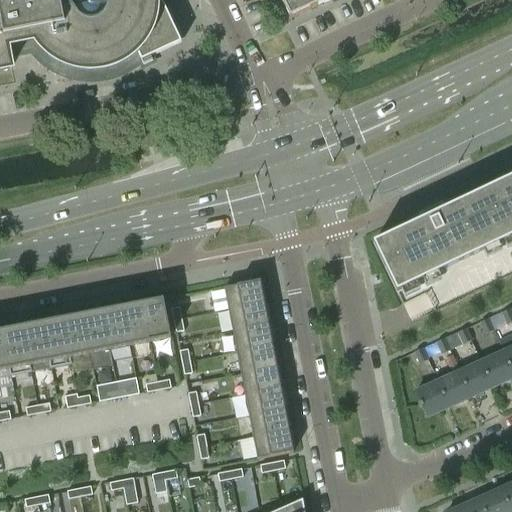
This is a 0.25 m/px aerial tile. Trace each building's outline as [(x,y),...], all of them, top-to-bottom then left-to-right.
[(0,0),(0,70),(11,69),(8,56),(31,51),(37,57),(43,63),(57,72),(73,78),(89,80),(106,78),(122,73),(137,64),(140,60),(143,66),(152,62),(150,58),(181,43),(165,9),(166,6),(164,0),(0,0)] [(332,0),(280,0),(290,20),(332,0)] [(511,178),(498,185),(508,207),(511,215),(511,178)] [(511,215),(508,207),(498,185),(444,210),(441,203),(439,204),(441,206),(420,216),(419,213),(418,214),(421,221),(372,244),(396,294),(397,293),(398,293),(419,283),(511,238),(511,215)] [(223,289),(228,311),(266,304),(262,281),(223,289)] [(149,343),(170,339),(163,301),(142,305),(149,343)] [(228,311),(232,332),(270,325),(266,304),(228,311)] [(142,305),(122,308),(129,347),(149,343),(142,305)] [(109,351),(129,347),(122,308),(102,312),(109,351)] [(171,310),(173,322),(181,320),(179,308),(171,310)] [(511,322),(511,316),(509,310),(501,313),(507,325),(511,322)] [(102,312),(82,316),(92,370),(111,366),(108,351),(109,351),(102,312)] [(72,374),(92,370),(82,316),(61,320),(70,366),(72,374)] [(41,324),(50,370),(70,366),(61,320),(41,324)] [(183,332),(181,320),(173,322),(175,334),(183,332)] [(492,332),(487,320),(479,323),(485,335),(492,332)] [(41,324),(21,328),(30,374),(50,370),(41,324)] [(236,354),(274,346),(270,325),(232,332),(236,354)] [(9,378),(30,374),(21,328),(1,332),(9,371),(8,371),(9,378)] [(470,342),(465,330),(457,333),(462,345),(470,342)] [(9,371),(1,332),(0,332),(0,372),(8,371),(9,371)] [(432,358),(441,355),(450,351),(447,342),(429,349),(432,358)] [(240,375),(278,367),(274,346),(236,354),(240,375)] [(511,348),(502,353),(511,374),(511,348)] [(427,362),(422,349),(414,353),(419,365),(427,362)] [(187,351),(179,352),(181,364),(189,363),(187,351)] [(492,388),(511,379),(511,374),(502,353),(481,363),(492,388)] [(452,357),(444,361),(449,372),(457,369),(452,357)] [(181,364),(184,376),(192,375),(189,363),(181,364)] [(459,373),(470,398),(492,388),(481,363),(459,373)] [(240,375),(244,396),(283,389),(278,367),(240,375)] [(449,408),(470,398),(459,373),(437,383),(449,408)] [(158,392),(170,389),(169,381),(157,384),(158,392)] [(449,408),(437,383),(414,393),(419,404),(418,404),(420,408),(421,407),(426,418),(449,408)] [(145,386),(147,394),(158,392),(157,384),(145,386)] [(129,389),(117,391),(118,399),(130,397),(129,389)] [(287,410),(283,389),(244,396),(248,417),(287,410)] [(107,402),(118,399),(117,391),(105,394),(107,402)] [(195,393),(187,395),(190,407),(198,405),(195,393)] [(64,397),(67,409),(78,407),(77,399),(76,395),(64,397)] [(78,407),(90,405),(89,397),(77,399),(78,407)] [(49,405),(37,407),(38,415),(50,413),(49,405)] [(198,405),(190,407),(192,419),(200,417),(198,405)] [(26,417),(38,415),(37,407),(25,409),(26,417)] [(248,417),(252,438),(291,431),(287,410),(248,417)] [(0,414),(0,422),(10,420),(9,412),(0,414)] [(291,431),(252,438),(257,461),(295,453),(291,431)] [(204,436),(196,437),(198,449),(206,447),(204,436)] [(206,447),(198,449),(200,461),(208,459),(206,447)] [(283,462),(271,464),(273,472),(285,470),(283,462)] [(261,475),(273,472),(271,464),(259,467),(261,475)] [(229,472),(231,480),(243,478),(241,470),(229,472)] [(175,471),(163,474),(165,482),(177,479),(175,471)] [(231,480),(229,472),(218,475),(219,483),(231,480)] [(153,484),(165,482),(163,474),(151,476),(153,484)] [(199,478),(187,481),(189,489),(201,486),(199,478)] [(134,488),(133,480),(121,482),(122,490),(134,488)] [(122,490),(121,482),(109,484),(110,492),(122,490)] [(511,511),(511,484),(492,493),(500,511),(511,511)] [(78,490),(80,498),(92,496),(90,488),(78,490)] [(68,500),(80,498),(78,490),(66,492),(68,500)] [(500,511),(492,493),(468,504),(472,511),(500,511)] [(36,498),(37,506),(49,504),(48,496),(36,498)] [(36,498),(24,501),(26,509),(37,506),(36,498)] [(303,511),(302,501),(281,510),(281,511),(303,511)]
